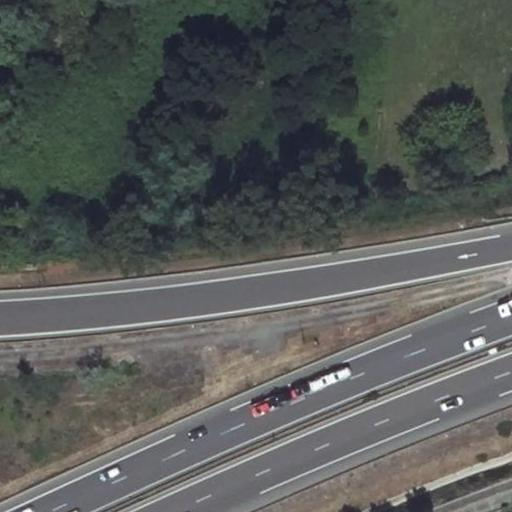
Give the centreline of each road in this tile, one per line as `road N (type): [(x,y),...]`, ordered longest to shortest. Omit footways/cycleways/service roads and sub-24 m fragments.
road 1 (motorway): [(511,248),(211,304),(0,322)]
road 2 (trunk): [(511,315),(49,511)]
road 3 (trunk): [(173,511),(511,371)]
